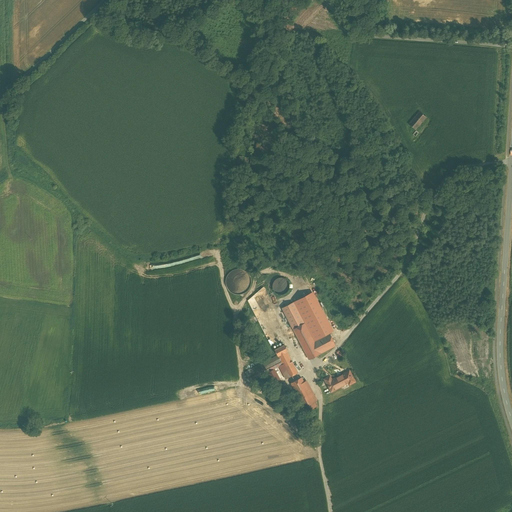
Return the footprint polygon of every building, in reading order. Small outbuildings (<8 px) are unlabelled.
[(419,112),(409,124),(415,130),(426,117),(419,112)] [(232,271),(227,276),(226,283),(227,289),(231,293),(238,295),(244,294),(250,288),(252,282),(250,275),(245,270),(239,269),(232,271)] [(289,289),(289,286),(289,283),(287,280),(284,278),(281,278),(277,279),(275,280),(273,283),(272,287),(273,290),(275,293),(278,294),(281,295),(284,294),(287,292),(289,289)] [(333,331),(313,292),(281,308),(309,360),(336,346),(329,333),(333,331)] [(254,302),(257,312),(266,310),(266,306),(271,305),(270,300),(272,300),(271,295),(256,298),(256,299),(253,299),(253,303),(254,302)] [(287,351),(284,345),(274,350),(277,356),(245,372),(249,379),(281,362),(282,365),(278,366),(285,379),(298,373),(287,352),(287,351)] [(274,369),(268,372),(274,383),(280,380),(274,369)] [(349,371),(332,380),(330,377),(324,379),(331,392),(348,383),(349,385),(355,382),(349,371)] [(316,407),(301,378),(291,383),(306,412),(316,407)] [(224,385),(199,389),(200,394),(225,390),(224,385)]
